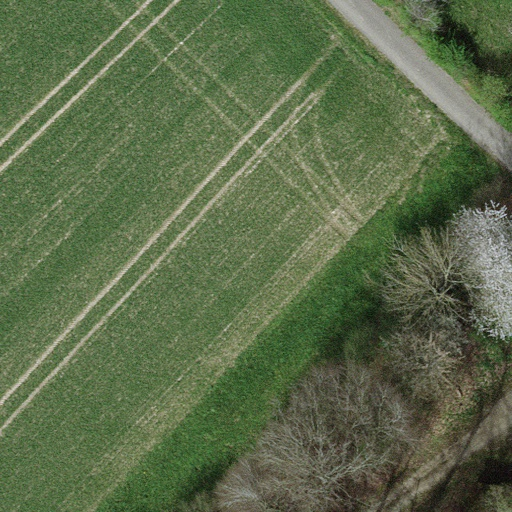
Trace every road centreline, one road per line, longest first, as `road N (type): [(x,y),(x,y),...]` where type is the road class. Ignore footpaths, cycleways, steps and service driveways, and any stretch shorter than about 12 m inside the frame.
road 1 (track): [(511,155),(343,0)]
road 2 (track): [(511,395),(389,476),(353,511)]
